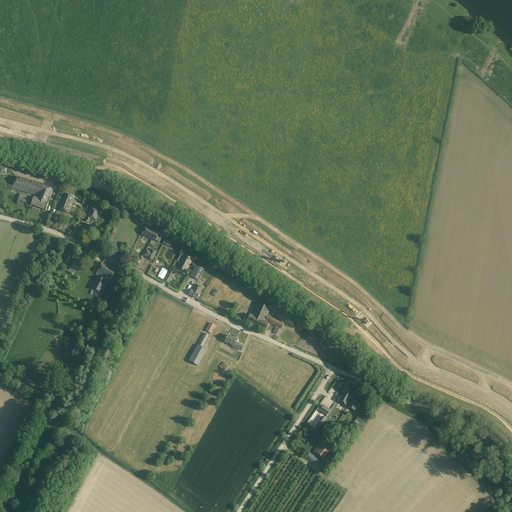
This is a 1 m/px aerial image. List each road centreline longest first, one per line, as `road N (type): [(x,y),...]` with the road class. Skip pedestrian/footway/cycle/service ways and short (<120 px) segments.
road 1 (unclassified): [(424,402),(382,379),(313,315),(145,203),(0,152)]
road 2 (unclassified): [(334,368),(62,234),(0,216)]
road 3 (unclassified): [(239,511),(334,368)]
